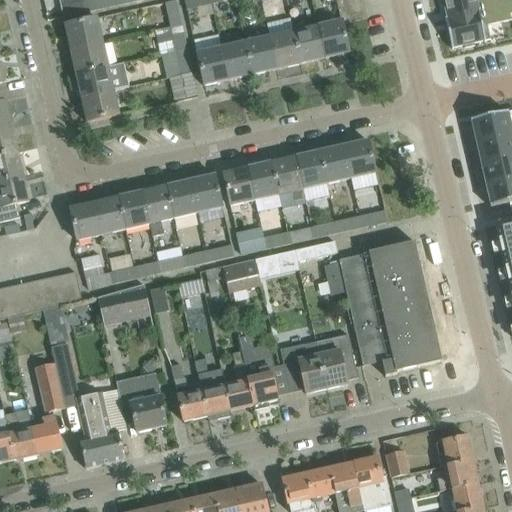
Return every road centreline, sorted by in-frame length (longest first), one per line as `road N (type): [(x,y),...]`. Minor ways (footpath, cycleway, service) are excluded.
road 1 (residential): [(425,101),(96,179),(77,177),(65,165),(30,0)]
road 2 (residential): [(0,503),(497,397)]
road 3 (residential): [(497,397),(425,101)]
